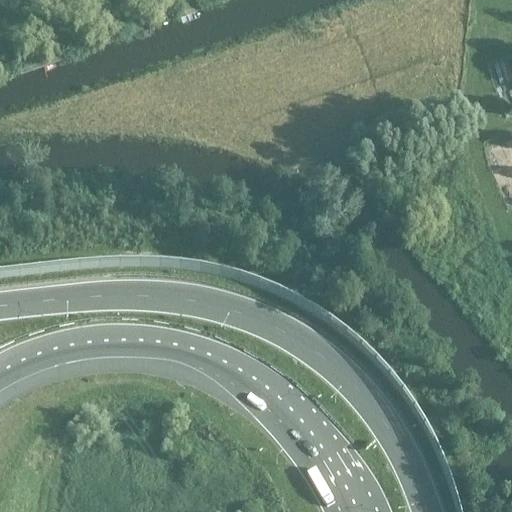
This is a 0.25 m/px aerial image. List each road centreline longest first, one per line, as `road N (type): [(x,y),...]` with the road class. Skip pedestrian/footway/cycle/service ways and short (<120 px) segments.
road 1 (motorway): [(425,511),(375,409),(317,353),(275,328),(231,311),(150,298),(0,306)]
road 2 (motorway): [(0,372),(53,348),(112,340),(203,352),(281,398),(351,479),(366,511)]
